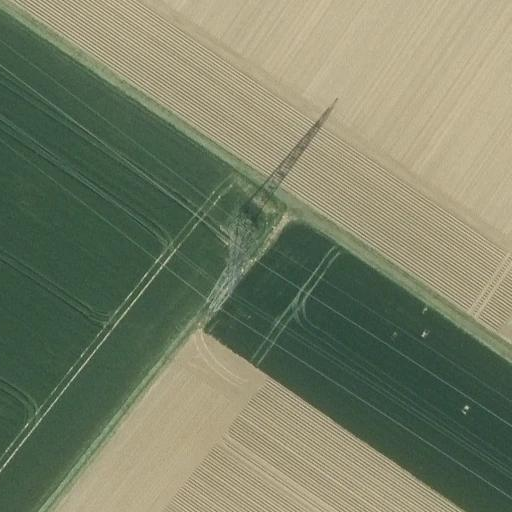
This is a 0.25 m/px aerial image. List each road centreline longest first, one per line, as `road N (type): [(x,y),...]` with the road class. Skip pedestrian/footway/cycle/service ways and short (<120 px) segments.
road 1 (track): [(0,10),(511,358)]
road 2 (track): [(46,511),(290,207)]
